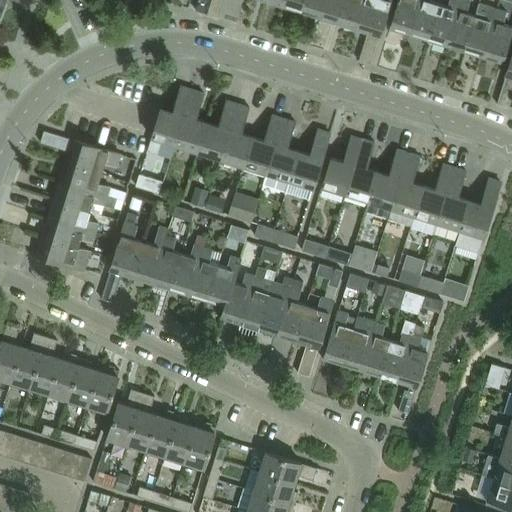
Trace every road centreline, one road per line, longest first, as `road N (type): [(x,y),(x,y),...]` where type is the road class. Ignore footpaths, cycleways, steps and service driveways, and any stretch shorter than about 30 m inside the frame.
road 1 (residential): [(349,511),(363,465),(339,434),(0,276)]
road 2 (residential): [(511,144),(220,50),(178,43),(94,58)]
road 3 (residential): [(0,154),(46,87),(94,58)]
